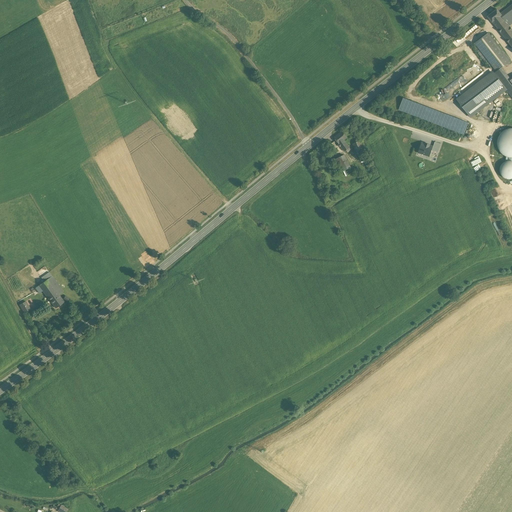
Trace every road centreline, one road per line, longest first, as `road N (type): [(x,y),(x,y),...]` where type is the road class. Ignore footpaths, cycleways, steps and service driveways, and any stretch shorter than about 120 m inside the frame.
road 1 (secondary): [(492,0),(0,391)]
road 2 (track): [(498,155),(356,107)]
